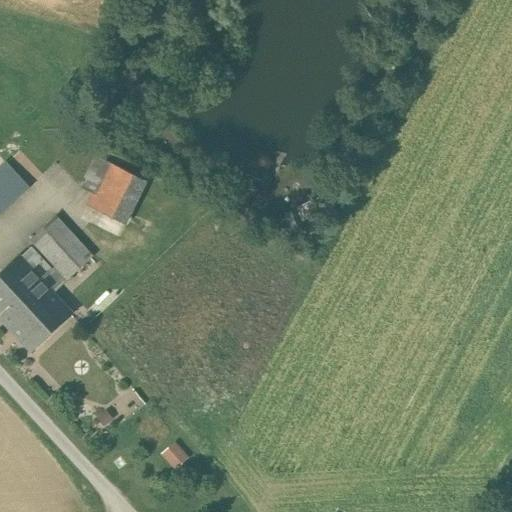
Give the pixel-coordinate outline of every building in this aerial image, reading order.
[(94,192),(109,163),(96,156),(82,186),(94,192)] [(7,163),(0,169),(0,213),(29,187),(7,163)] [(94,192),(82,219),(117,236),(145,180),(109,163),(94,192)] [(93,257),(56,216),(31,240),(56,267),(68,280),(93,257)] [(19,259),(41,282),(53,271),(31,248),(19,259)] [(41,282),(19,259),(0,276),(0,315),(5,320),(43,285),(41,282)] [(43,285),(52,294),(68,280),(56,267),(53,271),(41,282),(43,285)] [(43,285),(5,320),(32,350),(71,315),(52,294),(43,285)] [(183,441),(165,448),(173,468),(191,460),(183,441)]
